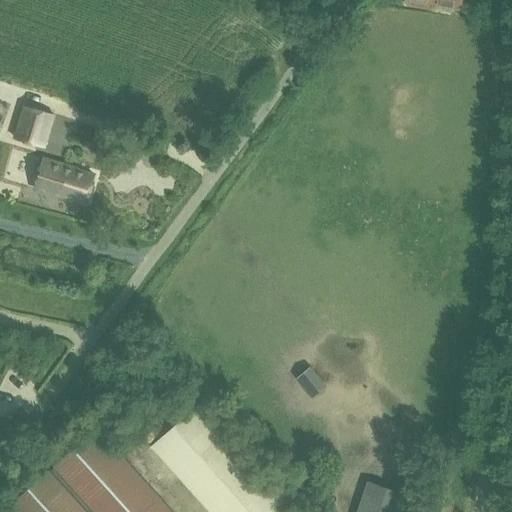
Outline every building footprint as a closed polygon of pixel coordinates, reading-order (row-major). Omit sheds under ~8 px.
[(433,4),(462,9),(462,0),(406,0),(406,3),(408,3),(408,5),(432,9),(433,4)] [(497,35),(495,0),(482,0),(475,0),(476,35),(497,35)] [(47,148),(57,114),(23,104),(13,138),(47,148)] [(64,170),(57,168),(58,163),(46,159),(41,174),(38,173),(34,187),(70,199),(71,197),(87,202),(95,175),(79,170),(79,169),(66,165),(64,170)] [(211,511),(295,511),(199,405),(152,446),(211,511)] [(9,509),(11,511),(173,511),(98,429),(9,509)] [(400,511),(407,494),(369,482),(358,511),(400,511)]
